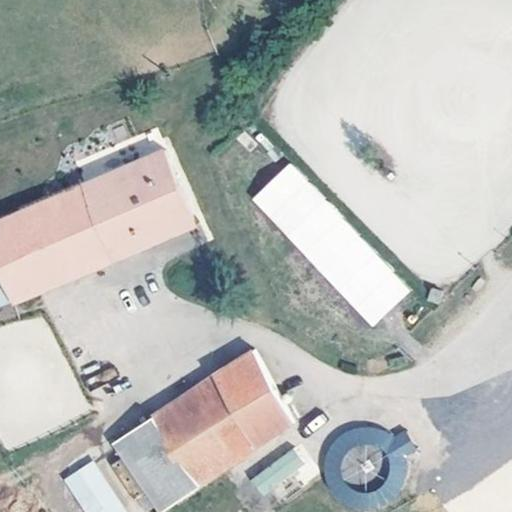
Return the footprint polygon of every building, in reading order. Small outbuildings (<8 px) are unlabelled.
[(0,279),(13,310),(175,238),(188,231),(157,160),(0,227),(0,279)] [(250,198),(371,328),(411,290),(291,161),(250,198)] [(354,211),(416,278),(436,259),(448,272),(455,265),(422,229),(420,231),(380,188),(354,211)] [(0,441),(4,450),(76,418),(75,389),(86,414),(86,404),(73,376),(66,376),(65,365),(40,308),(41,347),(45,355),(0,356),(0,441)] [(246,361),(109,452),(149,511),(165,511),(290,429),(246,361)] [(397,509),(413,441),(336,422),(322,476),(365,487),(361,500),(397,509)] [(511,511),(511,430),(431,487),(449,511),(511,511)] [(250,480),(263,496),(305,463),(292,447),(250,480)] [(84,511),(127,511),(93,459),(63,478),(84,511)]
